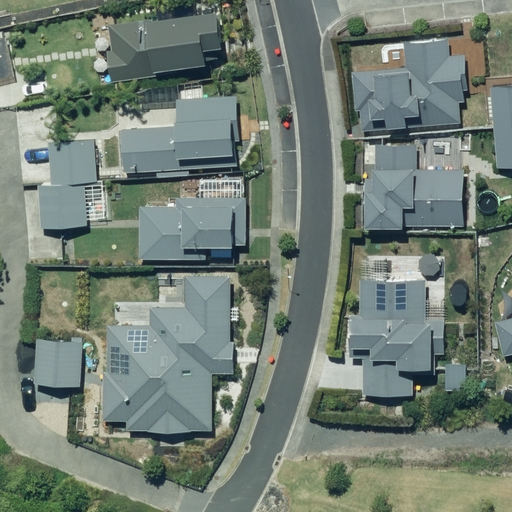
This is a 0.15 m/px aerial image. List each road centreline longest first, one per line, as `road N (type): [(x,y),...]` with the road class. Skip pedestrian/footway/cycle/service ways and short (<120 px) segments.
road 1 (residential): [(291,7),(310,106),(314,210),(302,310),(273,431),(226,511)]
road 2 (residential): [(0,167),(9,225),(2,405),(45,452),(195,511)]
road 3 (track): [(273,431),(332,445),(511,435)]
